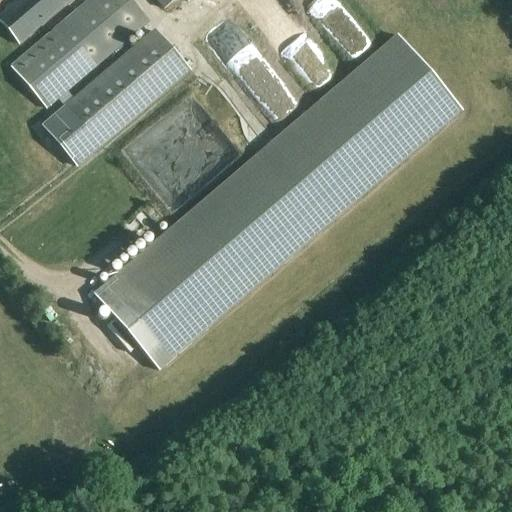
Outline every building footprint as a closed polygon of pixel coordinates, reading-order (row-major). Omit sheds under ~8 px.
[(71,0),(18,0),(0,16),(0,23),(19,45),(71,0)] [(148,22),(128,0),(91,0),(13,67),(48,108),(148,22)] [(157,0),(165,9),(174,0),(157,0)] [(306,33),(313,43),(321,37),(295,0),(274,0),(271,2),(296,39),(306,33)] [(395,0),(381,0),(389,13),(400,6),(395,0)] [(63,109),(44,125),(80,168),(99,152),(189,76),(153,33),(63,109)] [(463,113),(399,37),(95,296),(159,372),(463,113)] [(196,167),(251,147),(237,109),(154,139),(173,193),(201,182),(196,167)] [(137,349),(114,322),(107,328),(130,355),(137,349)]
